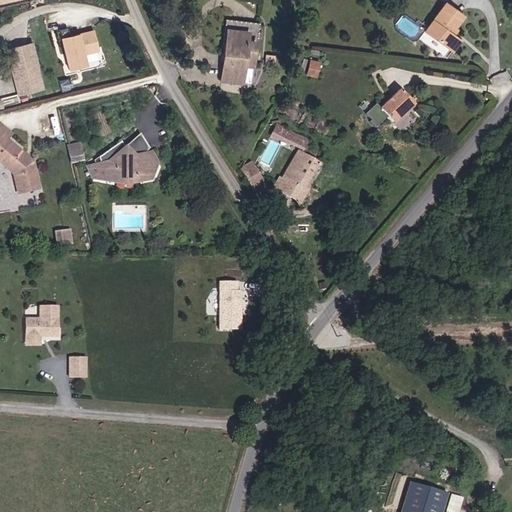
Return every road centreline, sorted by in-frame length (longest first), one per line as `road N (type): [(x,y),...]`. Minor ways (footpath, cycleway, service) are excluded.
road 1 (residential): [(321,319),(239,200),(135,0)]
road 2 (unclassified): [(511,97),(321,319)]
road 3 (track): [(260,425),(0,407)]
road 4 (unclassified): [(321,319),(273,391),(233,511)]
